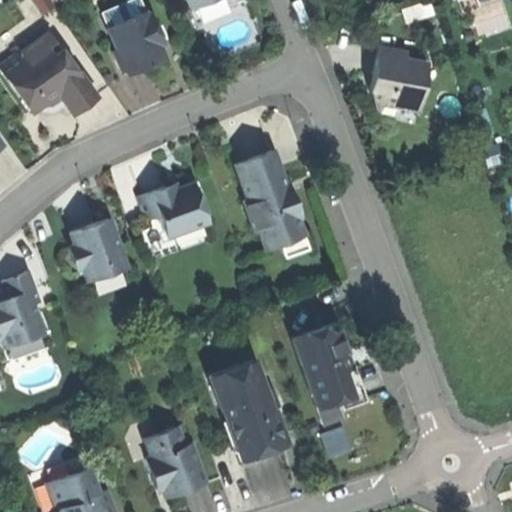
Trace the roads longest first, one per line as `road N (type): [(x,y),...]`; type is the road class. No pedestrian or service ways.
road 1 (residential): [(309,67),(454,469)]
road 2 (residential): [(309,67),(75,164),(0,225)]
road 3 (residential): [(454,469),(307,511)]
